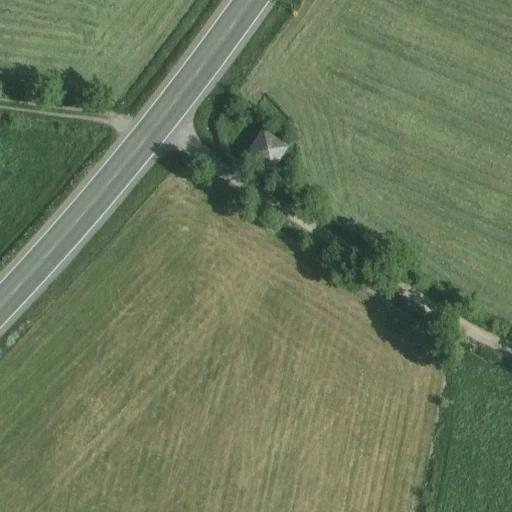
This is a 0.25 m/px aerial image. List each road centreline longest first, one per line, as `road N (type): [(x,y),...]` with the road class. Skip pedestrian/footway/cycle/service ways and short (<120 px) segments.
road 1 (track): [(156,129),(511,354)]
road 2 (secondary): [(255,0),(0,314)]
road 3 (track): [(156,129),(0,106)]
